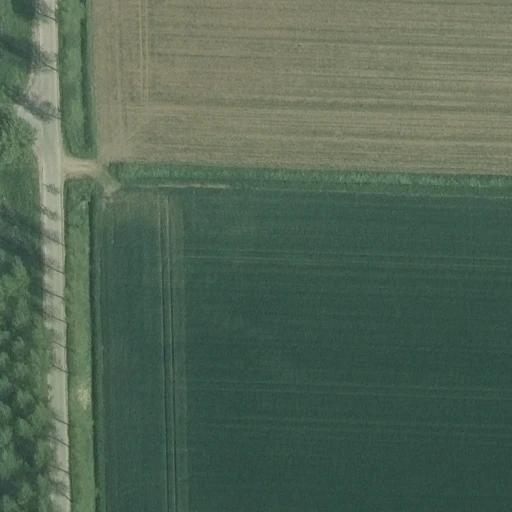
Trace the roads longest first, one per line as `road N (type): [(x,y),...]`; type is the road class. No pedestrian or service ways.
road 1 (unclassified): [(62,511),(50,122)]
road 2 (unclassified): [(50,122),(46,0)]
